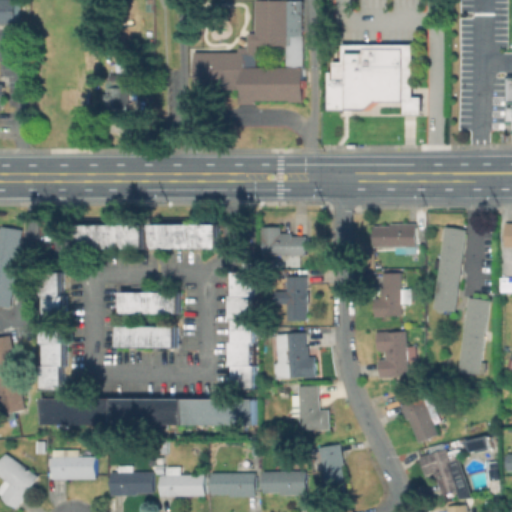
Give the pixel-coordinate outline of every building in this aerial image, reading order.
[(0,22),(0,0),(18,0),(18,22),(0,22)] [(157,0),(157,12),(147,12),(147,0),(157,0)] [(238,102),(238,89),(194,89),(194,50),(237,51),(237,45),(247,45),(247,32),(255,32),(255,0),(303,0),(303,100),(290,100),(290,99),(254,98),(254,102),(238,102)] [(367,108),(345,108),(345,78),(333,78),(332,61),(341,60),(341,44),(413,43),(414,84),(411,84),(411,94),(420,94),(420,113),(403,113),(403,99),(377,100),(367,108)] [(141,75),(120,75),(120,53),(125,53),(124,50),(140,50),(141,75)] [(133,101),(133,112),(125,112),(125,115),(123,115),(123,117),(119,116),(120,114),(109,114),(109,103),(108,103),(107,85),(131,86),(131,101),(133,101)] [(418,222),(418,245),(374,245),(374,225),(390,225),(390,222),(418,222)] [(12,305),(0,302),(0,244),(3,225),(24,228),(12,305)] [(147,225),(147,249),(82,249),(81,226),(147,225)] [(221,225),(221,248),(156,248),(156,225),(221,225)] [(305,233),(305,255),(267,254),(268,225),(282,225),(282,233),(305,233)] [(458,288),(455,310),(435,307),(446,225),(466,228),(458,288)] [(403,269),(404,288),(413,288),(414,303),(404,303),(404,315),(377,315),(376,297),(382,297),(382,287),(385,286),(385,270),(403,269)] [(255,270),(256,294),(252,294),(253,317),(256,317),(257,340),(253,340),(254,363),(257,363),(257,387),(236,387),(236,364),(233,364),(232,341),(237,341),(236,318),(233,318),(232,293),(235,293),(236,271),(255,270)] [(64,293),(67,294),(68,319),(64,319),(64,340),(67,341),(68,364),(65,364),(64,387),(45,387),(44,364),(46,364),(47,341),(44,341),(44,317),(47,317),(47,294),(45,294),(44,271),(65,271),(64,293)] [(308,276),(307,319),(289,319),(290,301),(278,301),(279,289),(290,289),(290,276),(308,276)] [(179,292),(180,311),(123,311),(123,291),(179,291),(179,292)] [(486,373),(460,370),(469,296),(491,299),(482,364),(487,364),(486,373)] [(177,346),(119,345),(119,325),(178,325),(177,346)] [(408,329),(409,344),(418,344),(418,349),(411,350),(412,375),(389,376),(388,350),(380,351),(378,331),(408,329)] [(306,330),(307,344),(310,344),(310,354),(316,354),(318,375),(290,377),(289,365),(281,365),(279,332),(306,330)] [(11,411),(6,412),(0,382),(0,335),(11,333),(27,408),(11,411)] [(411,394),(399,394),(398,384),(411,383),(411,394)] [(320,387),(321,407),(329,407),(330,424),(302,426),(302,413),(295,413),(294,393),(301,393),(300,385),(320,384),(320,387)] [(425,398),(432,395),(440,413),(433,416),(440,432),(421,440),(411,417),(408,418),(402,404),(423,395),(425,398)] [(259,423),(48,423),(48,398),(260,399),(259,423)] [(492,445),(465,451),(463,442),(490,436),(492,445)] [(46,452),(37,452),(38,439),(46,440),(46,452)] [(343,463),(346,480),(328,483),(324,465),(319,466),(316,450),(322,449),(321,447),(341,443),(345,463),(343,463)] [(262,445),(262,455),(254,455),(254,445),(262,445)] [(452,459),(460,456),(475,497),(462,497),(459,489),(444,495),(435,471),(427,474),(421,455),(447,445),(452,459)] [(98,455),(98,473),(80,473),(79,476),(54,476),(55,447),(80,448),(80,454),(98,455)] [(20,503),(19,505),(4,494),(0,490),(0,486),(6,478),(0,473),(0,464),(9,452),(41,474),(20,503)] [(183,470),(183,473),(207,473),(207,493),(163,494),(163,473),(168,473),(168,466),(182,466),(183,470)] [(308,468),(309,493),(281,493),(281,491),(266,491),(265,470),(308,468)] [(258,471),(258,494),(232,494),(232,492),(214,492),(214,471),(258,471)] [(136,494),(113,494),(113,473),(155,473),(155,492),(136,492),(136,494)] [(491,478),(502,478),(502,491),(492,492),(491,478)] [(505,500),(505,511),(487,511),(487,500),(505,500)] [(468,511),(449,511),(449,504),(468,503),(468,511)]
